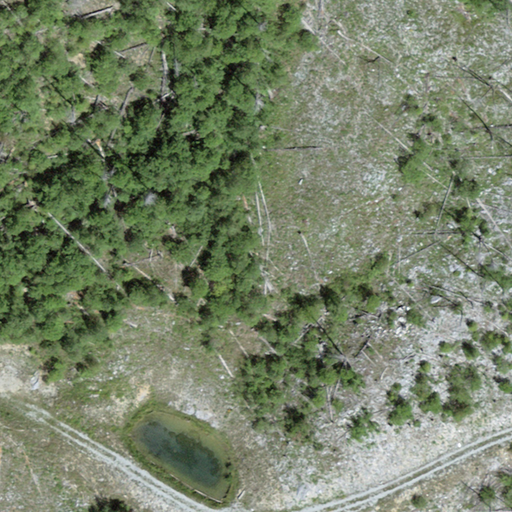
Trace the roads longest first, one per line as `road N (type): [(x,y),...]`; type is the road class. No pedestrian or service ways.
road 1 (track): [(178,511),(0,393)]
road 2 (track): [(511,433),(333,511)]
